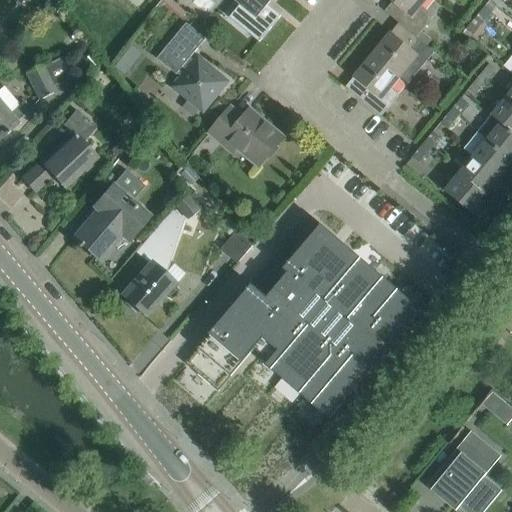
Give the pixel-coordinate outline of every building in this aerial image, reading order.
[(234,0),(248,11),(238,24),(259,42),(281,16),(268,5),(272,0),(234,0)] [(419,6),(423,0),(391,0),(405,11),(397,21),(416,37),(432,17),(419,6)] [(484,22),(493,10),(486,4),(476,16),(484,22)] [(472,35),(484,22),(476,16),(465,29),(472,35)] [(226,82),(199,59),(196,62),(191,58),(206,39),(186,23),(157,59),(177,75),(177,74),(183,78),(176,87),(203,110),(226,82)] [(422,31),(417,37),(426,45),(431,39),(422,31)] [(408,84),(434,52),(416,37),(416,38),(417,39),(409,48),(391,33),(372,55),(400,78),(408,84)] [(435,52),(431,57),(443,66),(446,62),(435,52)] [(391,89),(400,78),(372,55),(355,76),(373,92),(365,102),(382,116),(395,101),(399,95),(391,89)] [(120,57),(113,66),(122,74),(130,64),(120,57)] [(55,92),(43,65),(26,73),(38,100),(55,92)] [(487,83),(498,71),(491,65),(480,78),(487,83)] [(476,96),(487,83),(480,78),(469,90),(476,96)] [(511,103),(504,98),(491,114),(501,122),(511,131),(511,103)] [(459,116),(469,105),(462,99),(452,110),(459,116)] [(9,111),(0,101),(0,139),(7,133),(18,124),(16,120),(30,109),(22,102),(9,111)] [(221,101),(216,107),(225,114),(230,109),(221,101)] [(283,138),(259,118),(250,110),(243,118),(231,108),(230,109),(225,114),(218,123),(210,133),(234,151),(237,148),(260,166),(270,153),(283,138)] [(448,129),(459,116),(452,110),(441,124),(448,129)] [(96,157),(82,142),(93,126),(75,112),(60,130),(68,137),(23,179),(35,191),(52,175),(64,187),(96,157)] [(511,131),(501,122),(491,114),(477,131),(487,139),(511,160),(511,131)] [(511,161),(511,160),(487,139),(477,131),(463,148),(473,156),(499,178),(511,161)] [(431,150),(440,138),(433,133),(424,144),(431,150)] [(420,162),(431,150),(424,144),(413,156),(420,162)] [(499,178),(473,156),(459,173),(485,195),(490,188),(496,193),(505,183),(499,178)] [(147,217),(131,203),(145,186),(125,170),(111,186),(94,206),(99,210),(74,239),(78,242),(76,245),(79,248),(81,245),(99,260),(126,227),(134,233),(147,217)] [(479,202),(485,195),(459,173),(445,190),(480,220),(488,209),(479,202)] [(196,191),(189,196),(199,208),(205,203),(196,191)] [(189,196),(177,206),(188,220),(200,210),(189,196)] [(163,274),(174,241),(181,221),(171,211),(136,251),(151,264),(122,296),(127,300),(126,303),(136,313),(140,311),(144,315),(157,300),(163,294),(165,296),(172,299),(178,292),(176,288),(177,286),(163,274)] [(186,361),(185,363),(219,391),(220,390),(219,389),(252,351),(330,417),(374,365),(384,353),(421,310),(352,251),(353,251),(321,224),(320,225),(325,230),(275,289),(281,294),(246,334),(226,316),(187,362),(186,361)] [(239,263),(253,245),(241,229),(223,249),(239,263)] [(511,407),(493,393),(483,405),(508,426),(511,421),(511,407)] [(485,476),(494,465),(464,441),(440,470),(445,474),(432,490),(457,511),(460,507),(465,511),(484,511),(503,490),(485,476)] [(374,494),(381,486),(372,479),(365,487),(374,494)]
